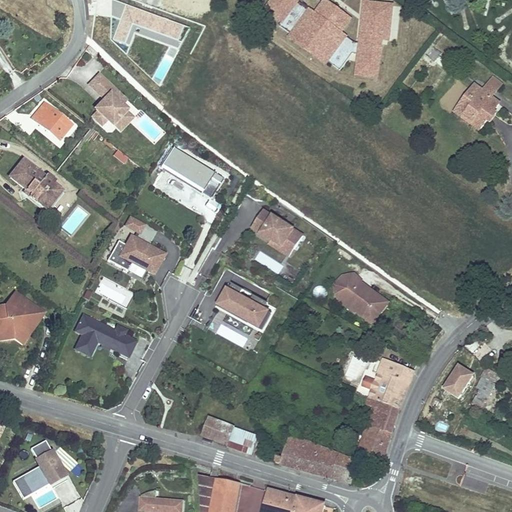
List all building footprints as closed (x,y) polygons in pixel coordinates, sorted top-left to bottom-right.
[(355,78),(380,81),(384,42),(391,43),(395,5),(363,1),(358,44),(343,36),(353,18),(334,8),(335,5),(330,0),(323,0),(322,2),(318,0),(308,0),(313,5),(318,5),(315,12),(302,6),(303,0),(267,0),(265,2),(269,5),(268,8),(267,19),(289,31),(288,43),(329,65),(330,65),(339,70),(357,53),(355,78)] [(93,57),(97,53),(89,45),(85,50),(93,57)] [(435,61),(441,53),(436,50),(430,57),(435,61)] [(89,84),(100,95),(110,84),(99,74),(89,84)] [(494,77),(489,84),(497,91),(503,84),(494,77)] [(127,100),(110,84),(100,95),(105,100),(107,101),(103,105),(101,104),(95,110),(97,112),(92,117),(102,126),(107,121),(112,126),(126,111),(121,106),(127,100)] [(492,98),(497,91),(489,84),(483,91),(492,98)] [(481,128),(487,120),(494,112),(500,104),(492,98),(483,91),(475,85),(460,106),(476,118),(472,122),(481,128)] [(71,126),(44,104),(32,119),(59,141),(71,126)] [(476,118),(460,106),(455,112),(479,130),(481,128),(472,122),(476,118)] [(133,118),(126,111),(112,126),(119,133),(133,118)] [(496,114),(494,112),(487,120),(490,122),(496,114)] [(75,125),(83,132),(87,127),(79,120),(75,125)] [(175,132),(178,127),(173,124),(170,128),(175,132)] [(162,166),(202,193),(211,198),(223,180),(174,148),(162,166)] [(10,178),(27,191),(31,195),(29,198),(47,212),(62,193),(52,185),(54,182),(47,176),(45,179),(24,161),(10,178)] [(202,193),(162,166),(161,168),(201,195),(202,193)] [(260,237),(270,243),(271,241),(282,247),(284,243),(295,250),(303,237),(263,211),(252,229),(262,235),(260,237)] [(127,226),(138,233),(140,234),(144,227),(131,219),(127,226)] [(108,261),(128,272),(133,263),(153,275),(164,256),(136,240),(134,239),(132,238),(127,246),(119,241),(108,261)] [(271,241),(270,243),(269,245),(290,258),(295,250),(284,243),(282,247),(271,241)] [(262,254),(258,262),(279,274),(283,266),(262,254)] [(355,312),(364,318),(371,309),(380,315),(389,303),(375,293),(367,294),(367,287),(362,283),(362,282),(355,274),(342,276),(334,285),(336,295),(340,303),(354,314),(355,312)] [(267,304),(232,284),(220,306),(255,326),(267,304)] [(257,286),(252,295),(267,304),(255,326),(220,306),(218,309),(256,331),(276,297),(257,286)] [(6,307),(0,307),(0,341),(14,340),(22,345),(29,336),(27,334),(36,321),(32,318),(38,310),(15,294),(10,302),(10,306),(6,307)] [(372,325),(380,315),(371,309),(364,318),(372,325)] [(44,314),(38,310),(32,318),(36,321),(27,334),(29,336),(44,314)] [(84,316),(76,332),(83,335),(76,350),(88,356),(93,346),(95,347),(97,343),(128,358),(136,343),(124,337),(126,332),(118,327),(115,332),(84,316)] [(377,392),(374,400),(400,410),(414,372),(384,359),(379,372),(384,374),(381,382),(376,380),(365,376),(362,386),(371,390),(377,392)] [(473,377),(459,368),(445,390),(459,399),(473,377)] [(500,391),(485,384),(483,387),(487,389),(496,393),(498,394),(500,391)] [(490,407),(496,393),(487,389),(481,403),(490,407)] [(377,392),(371,390),(368,398),(369,398),(374,400),(377,392)] [(374,400),(369,398),(367,404),(374,406),(357,458),(382,467),(391,435),(400,410),(374,400)] [(433,406),(438,409),(441,402),(436,399),(433,406)] [(202,436),(215,442),(222,424),(209,419),(202,436)] [(222,424),(215,442),(227,446),(234,429),(222,424)] [(227,446),(252,455),(258,438),(234,429),(227,446)] [(288,441),(282,459),(280,465),(351,484),(357,463),(339,455),(290,435),(289,436),(281,433),(279,438),(288,441)] [(266,442),(258,438),(252,455),(260,458),(266,442)] [(57,461),(45,441),(31,449),(41,467),(18,479),(25,491),(47,479),(51,485),(53,488),(68,480),(60,466),(57,468),(54,462),(57,461)] [(234,511),(239,484),(199,477),(201,511),(234,511)] [(51,485),(47,479),(25,491),(18,479),(13,482),(24,500),(51,485)] [(182,511),(183,502),(156,500),(157,491),(151,492),(141,496),(140,511),(150,511),(182,511)] [(322,511),(325,506),(269,491),(263,511),(322,511)]
